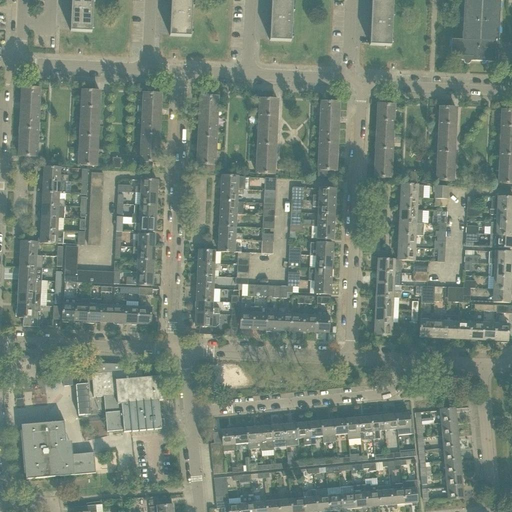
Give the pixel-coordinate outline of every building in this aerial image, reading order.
[(92,0),(71,0),(71,7),(68,7),(68,12),(71,12),(70,31),(91,33),(92,0)] [(192,0),(170,0),(170,12),(168,12),(167,17),(170,17),(169,36),(191,37),(192,0)] [(292,0),(271,0),(270,17),(268,16),(267,21),(270,21),(269,41),(291,42),(292,0)] [(511,0),(464,0),(462,40),(451,40),(450,56),(473,57),(472,61),(497,63),(500,0),(511,0)] [(393,3),(371,2),(370,21),(367,21),(367,26),(370,26),(369,45),(391,46),(393,3)] [(29,122),(38,123),(39,89),(22,88),(20,126),(28,127),(28,125),(29,125),(29,122)] [(100,92),(82,91),(81,108),(99,109),(100,92)] [(150,132),(159,133),(161,95),(143,94),(141,128),(149,128),(149,130),(150,130),(150,132)] [(200,96),(198,135),(206,135),(206,133),(207,133),(207,131),(216,131),(218,97),(200,96)] [(259,99),(259,116),(277,117),(277,100),(259,99)] [(328,141),(337,141),(339,103),(321,102),(319,136),(327,136),(327,138),(328,138),(328,141)] [(378,105),(377,119),(393,120),(394,105),(378,105)] [(81,108),(80,137),(97,137),(99,109),(81,108)] [(439,122),(455,123),(456,108),(440,108),(439,122)] [(511,111),(502,111),(501,125),(511,125),(511,111)] [(277,117),(259,116),(257,145),(275,146),(277,117)] [(393,120),(377,119),(376,134),(392,135),(393,120)] [(28,127),(20,126),(18,156),(24,157),(36,157),(38,123),(29,122),(29,125),(28,125),(28,127)] [(455,123),(439,122),(438,137),(454,138),(455,123)] [(511,125),(501,125),(500,140),(511,140),(511,125)] [(141,128),(140,162),(152,163),(158,163),(159,133),(150,132),(150,130),(149,130),(149,128),(141,128)] [(206,135),(198,135),(197,165),(203,165),(215,165),(216,131),(207,131),(207,133),(206,133),(206,135)] [(392,135),(376,134),(376,148),(392,149),(392,135)] [(327,136),(319,136),(318,170),(330,171),(336,171),(337,141),(328,141),(328,138),(327,138),(327,136)] [(97,137),(80,137),(78,166),(96,166),(97,137)] [(454,138),(438,137),(438,151),(454,152),(454,138)] [(511,140),(500,140),(500,154),(511,154),(511,140)] [(275,146),(257,145),(256,174),(274,175),(275,146)] [(376,148),(375,163),(391,164),(392,149),(376,148)] [(438,151),(437,166),(453,167),(454,152),(438,151)] [(511,154),(500,154),(499,169),(511,169),(511,154)] [(54,155),(53,159),(53,165),(61,166),(62,156),(54,155)] [(120,168),(120,164),(120,158),(112,158),(112,168),(120,168)] [(391,164),(375,163),(374,178),(390,178),(391,164)] [(239,174),(239,170),(240,164),(232,164),(231,174),(239,174)] [(453,167),(437,166),(436,181),(452,181),(453,167)] [(290,167),(290,173),(290,177),(298,177),(298,167),(290,167)] [(68,176),(59,175),(60,169),(44,168),(43,181),(68,182),(68,176)] [(511,169),(499,169),(499,184),(511,184),(511,169)] [(417,183),(417,179),(418,173),(410,172),(409,182),(417,183)] [(469,175),(469,181),(469,185),(476,185),(477,175),(469,175)] [(222,176),(221,189),(243,190),(244,190),(244,177),(222,176)] [(264,178),(264,192),(276,192),(276,179),(264,178)] [(135,187),(135,193),(141,194),(141,193),(156,194),(157,181),(141,180),(141,188),(135,187)] [(68,182),(43,181),(43,193),(65,194),(65,182),(68,182)] [(423,186),(417,186),(401,185),(400,198),(417,198),(422,199),(423,186)] [(435,186),(435,199),(447,200),(448,187),(435,186)] [(303,201),(303,188),(293,188),(292,189),(291,201),(303,201)] [(243,190),(221,189),(221,202),(236,202),(236,196),(242,196),(243,190)] [(319,189),(319,196),(313,196),(312,202),(334,202),(335,190),(319,189)] [(264,192),(263,204),(275,205),(276,192),(264,192)] [(43,193),(42,206),(64,207),(65,201),(58,200),(58,194),(65,194),(43,193)] [(140,205),(140,206),(156,206),(156,194),(141,193),(141,194),(140,205)] [(511,198),(491,197),(491,210),(511,210),(511,198)] [(417,198),(400,198),(400,210),(416,211),(417,198)] [(466,208),(474,208),(474,198),(467,198),(467,201),(466,208)] [(447,200),(435,199),(434,207),(447,208),(447,200)] [(291,213),(301,213),(301,208),(302,208),(303,201),(291,201),(291,213)] [(221,202),(220,214),(235,215),(243,215),(243,203),(236,202),(221,202)] [(334,202),(312,202),(312,207),(318,208),(318,214),(334,215),(334,202)] [(263,204),(263,210),(263,217),(274,218),(275,205),(263,204)] [(42,206),(42,218),(64,219),(64,207),(42,206)] [(132,215),(132,218),(155,219),(156,206),(140,206),(134,206),(134,214),(132,215)] [(416,211),(400,210),(399,223),(416,223),(416,211)] [(511,210),(491,210),(489,210),(489,215),(496,216),(496,223),(511,223),(511,210)] [(446,225),(446,217),(446,212),(436,211),(435,217),(439,217),(438,225),(446,225)] [(291,213),(290,225),(301,226),(302,219),(300,219),(301,213),(291,213)] [(220,214),(219,227),(235,227),(235,215),(220,214)] [(318,214),(318,221),(312,221),(311,226),(317,227),(333,227),(334,215),(318,214)] [(263,217),(262,224),(262,229),(274,230),(274,218),(263,217)] [(57,219),(42,218),(41,231),(56,231),(57,219)] [(155,219),(132,218),(131,224),(139,224),(139,231),(154,232),(155,219)] [(416,223),(399,223),(398,235),(415,236),(423,236),(423,224),(416,224),(416,223)] [(511,223),(496,223),(496,229),(490,228),(490,235),(511,235),(511,223)] [(435,232),(435,237),(445,237),(446,225),(438,225),(438,232),(435,232)] [(465,225),(465,233),(478,234),(478,226),(465,225)] [(219,227),(219,239),(234,240),(242,241),(242,235),(234,234),(235,227),(219,227)] [(333,227),(317,227),(317,240),(332,240),(333,227)] [(63,232),(41,231),(40,243),(62,244),(63,232)] [(478,234),(465,233),(465,241),(478,242),(478,234)] [(139,235),(138,242),(133,242),(133,248),(154,249),(154,236),(139,235)] [(398,235),(398,248),(414,248),(415,236),(398,235)] [(511,235),(490,235),(489,248),(511,249),(511,237),(511,235)] [(234,240),(219,239),(218,252),(234,253),(234,240)] [(261,241),(261,248),(261,254),(273,255),(273,242),(261,241)] [(20,255),(36,256),(36,243),(21,242),(20,255)] [(434,250),(437,250),(445,250),(445,242),(434,242),(434,250)] [(332,244),(310,243),(310,256),(332,257),(332,244)] [(154,249),(133,248),(132,254),(138,254),(137,260),(153,261),(154,249)] [(414,248),(398,248),(397,261),(401,261),(414,261),(414,248)] [(437,250),(437,257),(437,262),(444,263),(445,250),(437,250)] [(199,251),(198,264),(214,265),(214,252),(199,251)] [(489,252),(488,265),(511,266),(511,253),(495,252),(489,252)] [(237,253),(237,266),(249,266),(249,254),(237,253)] [(20,255),(20,268),(42,269),(42,257),(36,256),(20,255)] [(288,268),(299,268),(300,256),(288,255),(288,268)] [(464,255),(464,263),(471,264),(477,264),(478,256),(473,256),(472,256),(464,255)] [(310,256),(309,268),(331,270),(332,257),(310,256)] [(153,261),(137,260),(137,273),(152,274),(153,261)] [(397,261),(394,260),(378,260),(377,272),(394,273),(400,274),(401,261),(397,261)] [(198,264),(197,276),(213,277),(213,271),(220,271),(220,265),(214,265),(198,264)] [(511,266),(488,265),(488,277),(493,277),(510,278),(511,266)] [(237,272),(236,279),(248,279),(248,273),(249,266),(237,266),(237,272)] [(413,274),(427,275),(428,267),(413,266),(413,274)] [(20,268),(19,280),(34,281),(35,268),(20,268)] [(309,268),(308,281),(315,281),(330,282),(331,270),(309,268)] [(64,282),(76,283),(76,272),(65,271),(64,282)] [(377,278),(377,285),(393,286),(394,273),(377,272),(377,278)] [(126,278),(126,285),(152,286),(152,274),(137,273),(137,278),(126,278)] [(427,275),(413,274),(412,282),(415,282),(415,287),(421,287),(421,286),(427,287),(427,275)] [(197,276),(197,289),(212,290),(213,277),(197,276)] [(510,278),(493,277),(493,290),(510,291),(510,278)] [(19,280),(18,293),(40,294),(41,281),(19,280)] [(330,282),(315,281),(314,294),(330,295),(330,282)] [(475,281),(470,281),(463,281),(463,288),(470,289),(475,289),(475,281)] [(377,285),(376,297),(392,298),(400,298),(401,286),(393,286),(377,285)] [(280,287),(273,286),(267,286),(267,297),(272,297),(272,298),(279,298),(280,287)] [(421,286),(421,287),(421,296),(433,297),(433,287),(427,287),(421,286)] [(280,287),(279,298),(286,299),(287,293),(292,293),(293,287),(287,287),(280,287)] [(447,298),(455,298),(456,288),(448,288),(447,298)] [(212,290),(197,289),(196,301),(212,302),(212,290)] [(510,291),(493,290),(492,303),(509,303),(510,291)] [(18,293),(18,305),(40,306),(40,294),(18,293)] [(376,297),(375,310),(392,311),(392,298),(376,297)] [(75,305),(75,321),(78,321),(80,324),(82,324),(87,325),(87,321),(88,306),(88,300),(82,300),(76,299),(75,305)] [(87,325),(94,325),(97,322),(100,322),(100,307),(101,300),(89,299),(88,306),(87,321),(87,325)] [(112,323),(112,326),(119,326),(122,323),(125,323),(125,308),(126,301),(120,301),(119,307),(113,307),(112,323)] [(196,301),(196,314),(219,315),(220,308),(212,308),(212,302),(196,301)] [(39,312),(40,306),(18,305),(17,311),(15,311),(15,317),(17,317),(17,318),(23,318),(23,327),(36,328),(37,312),(39,312)] [(62,323),(69,324),(71,321),(75,321),(75,305),(63,305),(62,323)] [(125,323),(125,326),(132,327),(134,324),(137,324),(138,308),(138,305),(131,305),(131,308),(125,308),(125,323)] [(496,306),(496,313),(508,314),(508,306),(496,306)] [(100,307),(100,322),(112,323),(113,307),(100,307)] [(151,309),(138,308),(137,324),(150,324),(151,309)] [(248,308),(247,314),(241,313),(240,329),(253,329),(254,308),(248,308)] [(259,308),(254,308),(253,329),(265,330),(266,314),(259,314),(259,308)] [(279,309),(278,315),(278,331),(290,331),(291,316),(284,315),(284,309),(279,309)] [(375,310),(375,322),(391,323),(392,311),(375,310)] [(420,313),(420,321),(419,337),(432,338),(433,322),(432,322),(433,314),(420,313)] [(219,315),(196,314),(195,327),(215,328),(219,325),(219,321),(219,315)] [(265,332),(271,332),(274,330),(278,331),(278,315),(266,314),(265,330),(265,332)] [(290,331),(291,331),(291,332),(292,333),(297,334),(299,332),(303,332),(303,316),(291,316),(290,331)] [(303,316),(303,332),(315,332),(316,317),(303,316)] [(433,322),(432,338),(444,338),(445,316),(440,316),(440,322),(433,322)] [(458,317),(445,316),(444,338),(457,339),(458,317)] [(316,317),(315,332),(328,333),(329,317),(316,317)] [(458,317),(457,339),(469,340),(470,323),(458,323),(458,317)] [(398,323),(391,323),(375,322),(374,335),(398,336),(398,323)] [(470,323),(469,340),(482,340),(483,324),(470,323)] [(495,325),(483,324),(482,340),(494,341),(495,325)] [(495,325),(494,341),(499,341),(499,342),(501,343),(507,343),(508,325),(495,325)] [(97,373),(91,374),(93,397),(103,397),(106,432),(123,430),(123,432),(131,432),(135,431),(161,429),(161,425),(163,425),(162,421),(160,421),(159,401),(162,401),(160,376),(155,377),(155,369),(155,368),(123,371),(122,365),(96,364),(97,373)] [(75,386),(78,416),(90,415),(86,372),(62,374),(63,387),(75,386)] [(441,424),(455,422),(454,409),(440,410),(441,424)] [(376,413),(370,414),(372,432),(373,440),(380,439),(379,431),(384,431),(383,416),(378,416),(378,414),(376,413)] [(408,413),(395,414),(397,430),(398,435),(412,434),(411,428),(410,428),(408,413)] [(363,417),(358,418),(360,439),(360,441),(365,440),(365,433),(372,432),(370,414),(364,415),(363,416),(363,417)] [(397,430),(395,414),(383,416),(384,431),(397,430)] [(353,418),(346,419),(347,434),(347,435),(347,440),(348,440),(360,439),(358,418),(354,418),(353,418)] [(346,419),(333,420),(335,436),(347,435),(347,434),(346,419)] [(46,421),(46,423),(21,426),(26,480),(95,473),(94,453),(67,455),(64,420),(46,421)] [(333,420),(321,421),(322,437),(335,436),(333,420)] [(321,421),(308,423),(310,445),(315,444),(315,438),(322,437),(321,421)] [(456,435),(455,422),(441,424),(442,436),(456,435)] [(310,445),(308,423),(296,424),(297,439),(303,439),(303,446),(310,445)] [(297,439),(296,424),(283,425),(286,447),(298,446),(297,439)] [(283,425),(271,426),(273,448),(286,447),(283,425)] [(273,448),(271,426),(259,427),(261,449),(261,452),(273,451),(273,448)] [(235,445),(234,430),(234,427),(228,427),(228,430),(221,431),(222,443),(223,443),(224,449),(224,452),(236,451),(235,445)] [(259,427),(246,429),(248,444),(248,450),(261,449),(259,427)] [(246,429),(234,430),(235,445),(248,444),(246,429)] [(456,435),(442,436),(444,449),(458,448),(456,435)] [(458,448),(444,449),(445,462),(459,460),(458,448)] [(460,473),(459,460),(445,462),(446,474),(460,473)] [(362,464),(363,469),(368,469),(368,472),(376,471),(375,463),(367,464),(362,464)] [(460,473),(446,474),(447,487),(461,486),(460,473)] [(416,480),(401,481),(402,485),(402,489),(404,504),(411,504),(416,503),(417,503),(415,488),(416,488),(416,480)] [(364,485),(352,486),(352,487),(353,493),(354,509),(361,508),(362,510),(364,510),(364,511),(365,511),(367,511),(367,508),(364,485)] [(369,485),(364,485),(367,508),(379,507),(377,487),(377,486),(369,487),(369,485)] [(402,489),(402,485),(390,486),(390,490),(392,508),(393,508),(394,508),(394,507),(397,507),(396,505),(404,504),(402,489)] [(352,486),(340,488),(342,510),(354,509),(353,493),(352,487),(352,486)] [(390,486),(377,487),(379,507),(386,506),(391,506),(390,490),(390,486)] [(461,486),(447,487),(448,500),(462,499),(461,486)] [(340,488),(327,489),(328,496),(329,511),(342,510),(340,488)] [(310,491),(310,497),(303,498),(304,511),(316,511),(315,497),(315,490),(310,491)] [(296,499),(294,492),(290,493),(291,511),(304,511),(303,498),(296,499)] [(290,499),(278,500),(279,511),(291,511),(290,493),(290,499)] [(254,511),(253,503),(253,495),(240,497),(240,504),(241,504),(241,511),(254,511)] [(322,511),(329,511),(328,496),(315,497),(316,511),(322,511)] [(172,511),(172,505),(161,506),(161,499),(148,501),(149,511),(172,511)] [(279,511),(278,500),(266,501),(266,511),(279,511)] [(266,511),(266,501),(253,503),(254,511),(266,511)]
